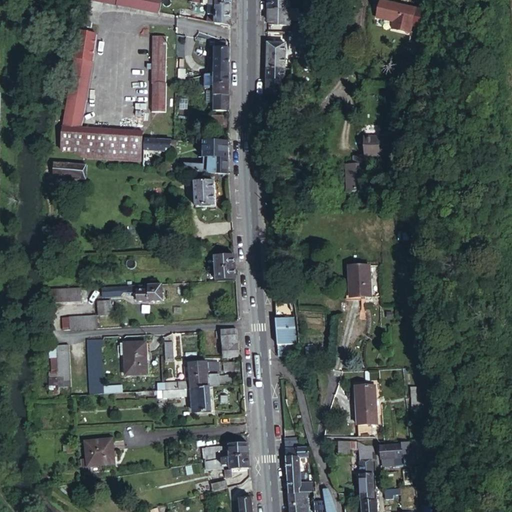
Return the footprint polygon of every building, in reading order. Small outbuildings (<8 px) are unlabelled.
[(93,0),(94,0),(162,14),(164,0),(93,0)] [(270,0),(271,8),(292,8),(291,0),(270,0)] [(211,6),(210,21),(234,26),(234,6),(211,6)] [(292,19),(308,19),(309,15),(309,8),(292,8),(271,8),(270,20),(281,20),(281,24),(291,24),(292,19)] [(394,34),(411,33),(410,8),(378,9),(378,27),(393,26),(394,34)] [(295,30),(308,30),(308,19),(292,19),(291,24),(295,25),(295,30)] [(270,29),(270,38),(279,38),(281,30),(270,29)] [(102,34),(85,30),(78,57),(89,60),(94,61),(95,61),(102,34)] [(295,39),(295,30),(287,30),(287,34),(289,35),(289,39),(295,39)] [(155,40),(154,78),(168,78),(169,40),(155,40)] [(233,74),(234,49),(230,49),(230,44),(226,43),(226,41),(219,41),(218,72),(218,74),(233,74)] [(286,41),(270,41),(269,53),(286,53),(286,41)] [(218,72),(219,48),(211,48),(210,71),(218,72)] [(269,53),(269,67),(286,67),(286,53),(269,53)] [(89,60),(78,57),(69,127),(67,153),(79,154),(90,160),(147,163),(149,139),(149,133),(87,128),(95,61),(94,61),(89,60)] [(269,67),(269,78),(286,79),(286,67),(269,67)] [(233,95),(233,74),(218,74),(217,95),(233,95)] [(168,78),(154,78),(154,87),(156,87),(155,114),(170,115),(170,87),(168,87),(168,78)] [(269,78),(269,92),(286,92),(286,80),(286,79),(269,78)] [(217,110),(233,111),(233,95),(217,95),(217,101),(217,110)] [(403,155),(402,137),(377,137),(377,156),(386,156),(403,155)] [(174,140),(151,139),(150,149),(174,150),(174,140)] [(203,174),(232,174),(233,143),(206,143),(205,166),(203,166),(203,174)] [(378,164),(377,156),(366,157),(366,164),(359,165),(359,190),(363,189),(379,189),(381,189),(380,164),(378,164)] [(386,156),(377,156),(378,164),(380,164),(386,164),(386,156)] [(89,167),(58,164),(57,177),(88,179),(89,167)] [(168,171),(203,174),(203,166),(169,164),(168,171)] [(217,181),(198,181),(198,206),(218,205),(217,181)] [(218,268),(238,268),(237,255),(217,256),(217,264),(218,268)] [(372,296),(371,265),(352,267),(354,298),(372,296)] [(218,280),(239,279),(238,268),(218,268),(218,272),(218,280)] [(165,300),(164,283),(131,285),(131,286),(131,291),(131,294),(139,293),(139,301),(165,300)] [(125,291),(131,291),(131,286),(105,288),(105,296),(122,295),(125,291)] [(60,289),(61,303),(83,301),(82,288),(60,289)] [(49,290),(48,300),(51,300),(51,303),(61,303),(60,289),(49,290)] [(101,316),(114,314),(113,301),(100,301),(101,316)] [(72,317),(73,330),(101,328),(100,316),(72,317)] [(278,317),(280,355),(282,355),(291,354),(291,343),(297,342),(296,316),(278,317)] [(64,317),(65,328),(65,330),(73,330),(72,317),(64,317)] [(224,357),(242,356),(241,345),(239,345),(239,340),(241,340),(240,328),(219,330),(219,334),(223,334),(224,357)] [(176,337),(168,337),(169,351),(176,351),(176,337)] [(94,386),(94,394),(105,393),(103,338),(91,338),(92,346),(91,346),(93,387),(94,386)] [(61,342),(55,342),(56,354),(50,355),(50,368),(47,369),(48,391),(70,389),(68,341),(62,341),(61,342)] [(148,342),(126,344),(127,375),(149,374),(148,342)] [(86,346),(89,394),(94,394),(94,386),(93,387),(91,346),(86,346)] [(319,346),(312,347),(313,358),(320,357),(319,346)] [(194,375),(221,373),(220,361),(194,363),(189,364),(187,366),(187,375),(194,375)] [(212,386),(222,385),(221,374),(221,373),(194,375),(195,382),(195,387),(212,386)] [(222,385),(239,384),(238,373),(221,374),(222,385)] [(169,389),(195,387),(195,382),(194,375),(187,375),(187,380),(169,381),(169,387),(169,389)] [(435,384),(426,385),(427,407),(436,407),(435,384)] [(107,393),(124,392),(124,385),(106,386),(107,393)] [(360,412),(379,411),(377,385),(359,386),(360,412)] [(214,411),(212,386),(195,387),(196,395),(197,411),(214,411)] [(196,395),(195,387),(169,389),(161,389),(161,397),(196,395)] [(361,425),(380,424),(379,411),(360,412),(361,425)] [(372,437),(380,424),(361,425),(361,437),(372,437)] [(94,439),(71,442),(74,469),(98,466),(94,439)] [(300,448),(303,447),(302,440),(286,441),(287,449),(300,448)] [(348,442),(336,442),(336,455),(348,455),(348,442)] [(233,457),(251,456),(250,444),(233,445),(232,446),(223,447),(224,458),(233,457)] [(413,468),(412,444),(404,445),(405,457),(396,459),(396,466),(396,469),(413,468)] [(404,445),(382,447),(383,460),(396,459),(405,457),(404,445)] [(207,448),(208,460),(224,458),(223,447),(207,448)] [(309,455),(309,447),(303,447),(300,448),(300,456),(309,455)] [(287,449),(289,475),(301,474),(300,456),(300,448),(287,449)] [(362,453),(364,497),(377,496),(374,461),(376,460),(376,452),(369,453),(362,453)] [(234,470),(252,468),(251,456),(233,457),(233,461),(233,468),(234,470)] [(224,458),(208,460),(210,468),(227,465),(226,462),(233,461),(233,457),(224,458)] [(396,459),(383,460),(381,460),(382,467),(396,466),(396,459)] [(436,485),(445,485),(444,471),(435,472),(436,485)] [(289,475),(290,493),(310,492),(316,491),(315,482),(312,482),(305,482),(302,482),(301,474),(289,475)] [(217,491),(231,487),(229,480),(215,484),(217,491)] [(90,487),(89,481),(63,487),(69,491),(90,487)] [(328,494),(329,505),(336,504),(334,495),(332,489),(327,489),(328,494)] [(311,511),(310,492),(290,493),(291,511),(311,511)] [(244,500),(245,511),(256,511),(254,493),(247,493),(247,499),(244,500)] [(365,511),(379,511),(379,500),(377,501),(365,502),(365,506),(365,511)]
